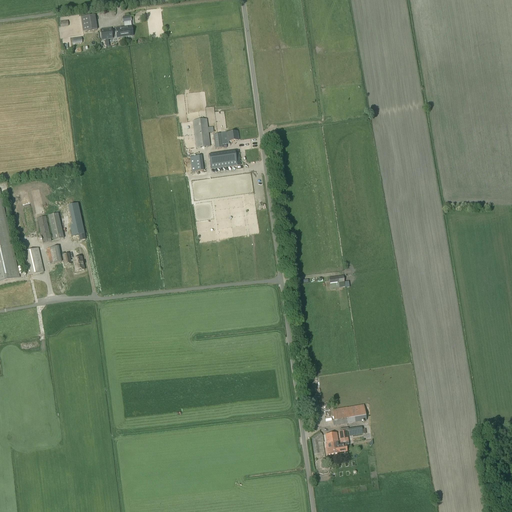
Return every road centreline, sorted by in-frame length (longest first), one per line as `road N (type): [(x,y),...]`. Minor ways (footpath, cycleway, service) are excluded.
road 1 (unclassified): [(0,311),(281,280)]
road 2 (unclassified): [(281,280),(245,0)]
road 3 (unclassified): [(315,511),(281,280)]
road 4 (unclassified): [(0,20),(160,0)]
